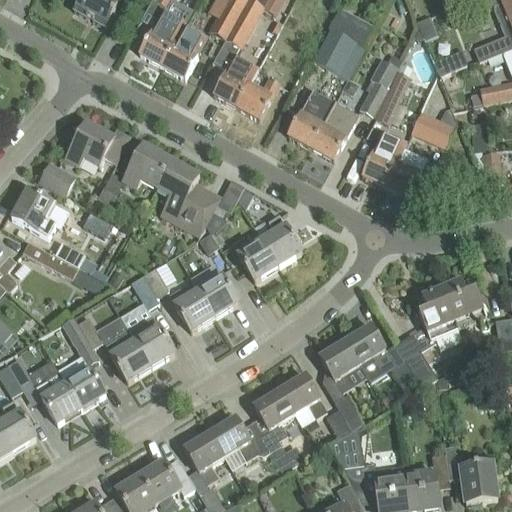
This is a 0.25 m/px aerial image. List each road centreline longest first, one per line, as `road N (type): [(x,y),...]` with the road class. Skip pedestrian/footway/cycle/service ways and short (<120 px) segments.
road 1 (residential): [(3,511),(305,324),(344,291),(377,236)]
road 2 (unclassified): [(377,236),(113,87),(75,82)]
road 3 (residential): [(377,236),(428,244),(511,229)]
